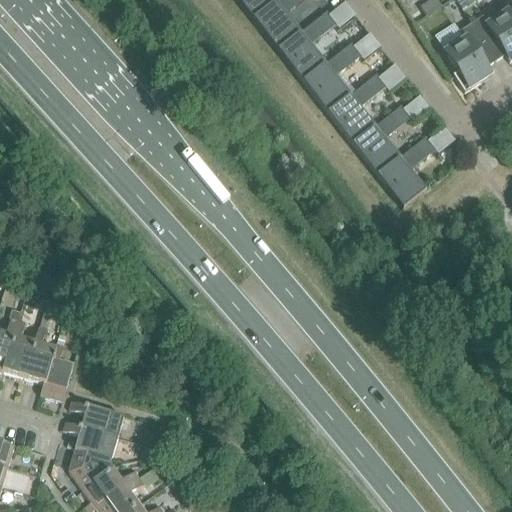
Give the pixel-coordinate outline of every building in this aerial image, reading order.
[(233,0),(253,25),(272,9),(271,8),(264,0),(233,0)] [(272,9),(253,25),(278,56),(297,41),(296,39),(281,20),(306,0),(281,0),(271,8),(272,9)] [(511,5),(503,12),(511,25),(511,5)] [(483,20),(471,27),(495,65),(504,59),(509,67),(511,64),(511,25),(503,12),(485,24),(483,20)] [(327,15),(296,39),(297,41),(278,56),(303,87),(322,72),(321,71),(306,52),(336,27),(327,15)] [(495,65),(471,27),(459,35),(461,39),(442,51),(457,75),(452,78),(464,97),(484,84),(483,83),(489,78),(485,72),(495,65)] [(351,47),(321,71),(322,72),(303,87),(327,119),(347,104),(346,102),(330,83),(361,59),(351,47)] [(327,119),(352,150),(371,135),(370,134),(355,114),(386,90),(376,78),(346,102),(347,104),(327,119)] [(352,150),(377,182),(396,166),(395,165),(380,146),(411,121),(401,109),(370,134),(371,135),(352,150)] [(396,166),(377,182),(402,214),(422,198),(405,177),(435,153),(426,141),(395,165),(396,166)] [(47,300),(40,327),(47,329),(55,302),(47,300)] [(0,375),(2,377),(18,324),(10,322),(5,338),(0,336),(0,375)] [(2,377),(23,383),(34,346),(21,342),(25,326),(18,324),(2,377)] [(34,346),(23,383),(43,388),(44,389),(54,352),(42,348),(46,333),(38,330),(34,346)] [(44,389),(43,388),(39,400),(62,407),(73,370),(59,366),(63,350),(55,348),(54,352),(44,389)] [(84,419),(81,431),(80,432),(117,442),(123,421),(71,405),(68,414),(84,419)] [(78,440),(74,453),(111,463),(117,442),(80,432),(81,431),(65,426),(62,435),(78,440)] [(0,468),(8,471),(14,450),(0,445),(0,468)] [(68,476),(82,496),(113,473),(109,468),(111,463),(74,453),(68,476)] [(82,496),(93,511),(95,511),(139,481),(134,475),(121,484),(113,473),(82,496)] [(95,511),(132,511),(138,508),(130,497),(144,488),(139,481),(95,511)]
